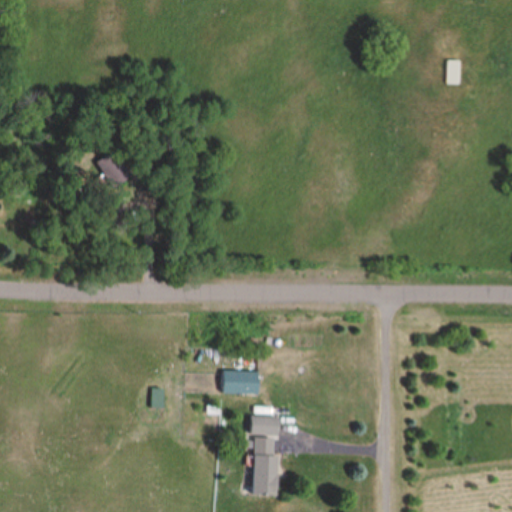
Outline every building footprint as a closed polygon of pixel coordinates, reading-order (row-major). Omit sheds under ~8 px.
[(455,85),(455,61),(444,61),(444,85),(455,85)] [(112,189),(131,176),(114,151),(95,164),(112,189)] [(108,201),(108,225),(123,225),(123,201),(108,201)] [(222,374),(222,396),(257,396),(257,374),(222,374)] [(161,409),(161,391),(152,391),(152,409),(161,409)] [(276,418),(249,418),(249,437),(276,437),(276,418)] [(273,497),(275,440),(252,439),(250,496),(273,497)]
